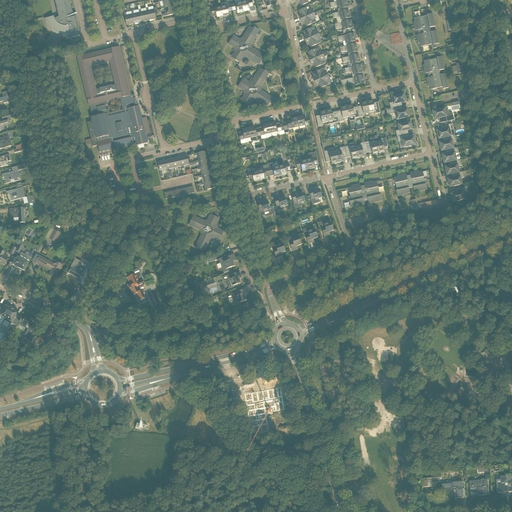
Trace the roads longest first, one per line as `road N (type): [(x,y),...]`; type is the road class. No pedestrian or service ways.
road 1 (secondary): [(511,234),(297,328)]
road 2 (secondary): [(300,337),(511,238)]
road 3 (tertiary): [(343,511),(292,349)]
road 4 (secondary): [(119,389),(277,347)]
road 5 (secondary): [(273,339),(118,380)]
road 6 (residential): [(325,177),(234,197),(221,138)]
road 7 (track): [(284,489),(185,379)]
road 8 (residential): [(296,273),(347,248),(325,177)]
road 9 (residential): [(163,150),(134,33)]
road 10 (residential): [(190,180),(139,192),(131,158),(163,150)]
